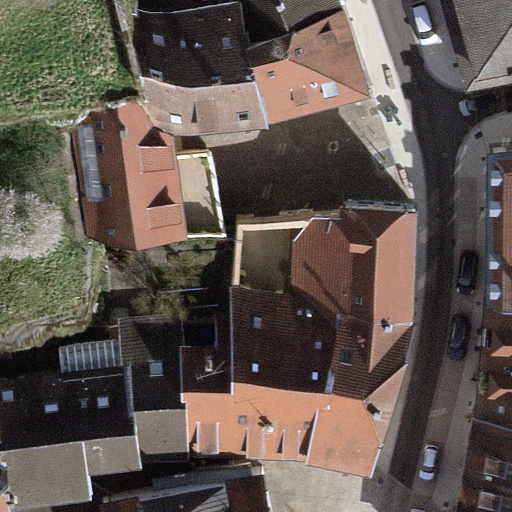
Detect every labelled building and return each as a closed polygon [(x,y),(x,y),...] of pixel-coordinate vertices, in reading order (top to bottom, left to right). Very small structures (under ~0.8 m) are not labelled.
[(337,0),(239,0),(241,21),(247,21),(248,33),(337,0)] [(338,0),(337,0),(248,33),(264,106),(365,81),(338,0)] [(511,0),(448,0),(468,74),(511,65),(511,0)] [(264,106),(248,33),(164,32),(160,19),(141,25),(159,90),(140,95),(147,119),(167,117),(264,106)] [(147,119),(140,95),(96,106),(73,112),(90,239),(178,232),(220,229),(206,147),(171,151),(168,129),(167,117),(147,119)] [(511,142),(492,144),(491,237),(489,291),(511,289),(511,142)] [(336,304),(407,311),(411,201),(344,198),(346,202),(297,208),(292,284),(229,278),(230,315),(214,315),(216,339),(182,340),(183,350),(324,364),(336,304)] [(511,289),(489,291),(486,290),(476,406),(511,405),(511,289)] [(366,457),(407,311),(336,304),(324,364),(183,350),(187,441),(304,445),(366,457)] [(182,340),(181,311),(116,315),(117,329),(119,354),(60,362),(0,369),(0,443),(7,499),(34,496),(32,481),(79,475),(78,449),(138,442),(187,441),(183,350),(182,340)] [(119,354),(117,329),(56,336),(60,362),(119,354)] [(511,511),(511,405),(476,406),(475,405),(467,449),(456,511),(511,511)] [(101,494),(104,511),(269,511),(261,464),(101,494)]
